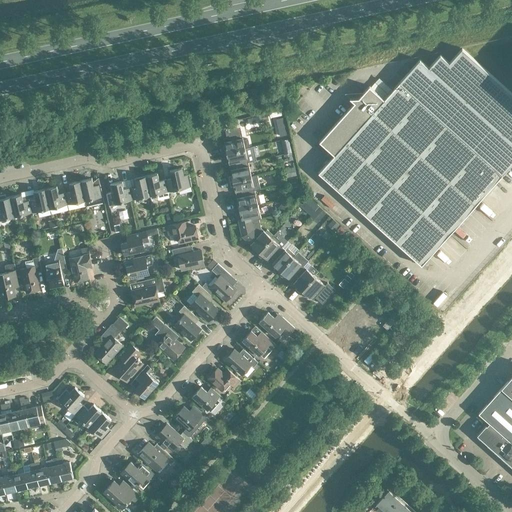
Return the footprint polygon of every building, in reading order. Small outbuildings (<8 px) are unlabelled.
[(335,155),(319,172),(422,265),(503,175),(503,174),(511,164),(511,72),(502,84),(462,49),(449,62),(441,55),(428,67),(420,60),(400,81),(400,82),(385,99),(370,86),(359,98),(350,98),(355,103),(320,141),(335,155)] [(372,84),(384,97),(392,90),(380,77),(372,84)] [(222,148),(223,154),(245,148),(240,127),(225,131),(227,138),(223,138),(225,147),(222,148)] [(282,139),(285,153),(293,151),(289,138),(282,139)] [(245,148),(223,154),(224,159),(228,158),(230,167),(248,163),(245,148)] [(248,163),(230,167),(232,175),(228,176),(230,182),(252,177),(248,163)] [(172,178),(168,179),(171,191),(192,186),(189,174),(184,175),(182,167),(170,170),(172,178)] [(158,173),(146,176),(151,196),(151,199),(158,197),(157,194),(171,191),(168,179),(159,180),(158,173)] [(257,175),(252,177),(230,182),(231,187),(234,186),(236,195),(255,191),(260,189),(257,175)] [(136,186),(128,188),(131,200),(151,196),(146,176),(135,178),(136,186)] [(92,178),(81,180),(85,201),(103,197),(100,184),(94,186),(92,178)] [(71,191),(65,192),(68,205),(85,201),(81,180),(69,183),(71,191)] [(112,191),(107,192),(110,205),(131,200),(128,188),(124,189),(123,181),(110,184),(112,191)] [(57,186),(46,189),(50,208),(68,205),(65,192),(59,193),(57,186)] [(36,198),(30,200),(33,212),(50,208),(46,189),(34,191),(36,198)] [(255,191),(236,195),(238,203),(235,204),(236,210),(258,205),(261,204),(259,195),(256,196),(255,191)] [(15,216),(11,196),(7,197),(6,194),(0,195),(0,201),(1,206),(0,206),(0,219),(0,220),(15,216)] [(22,194),(11,196),(15,216),(33,212),(30,200),(24,201),(22,194)] [(309,196),(301,204),(319,221),(326,213),(309,196)] [(258,205),(236,210),(237,215),(241,215),(243,222),(243,223),(259,219),(259,220),(261,219),(258,205)] [(243,223),(243,222),(239,223),(242,236),(249,242),(261,228),(259,220),(259,219),(243,223)] [(185,222),(167,226),(169,235),(177,233),(179,243),(198,239),(195,226),(186,228),(185,222)] [(261,228),(249,242),(255,248),(252,251),(257,255),(274,235),(267,229),(265,232),(261,228)] [(143,242),(149,241),(146,231),(131,235),(132,241),(122,243),(125,255),(145,251),(143,242)] [(274,235),(257,255),(261,258),(264,256),(270,261),(283,247),(279,244),(281,241),(274,235)] [(182,270),(204,265),(201,250),(190,252),(189,246),(172,249),(174,256),(179,255),(182,270)] [(66,264),(63,251),(63,247),(58,248),(54,258),(55,261),(46,263),(51,287),(65,284),(60,265),(66,264)] [(283,247),(270,261),(276,267),(274,270),(278,274),(293,257),(295,255),(289,249),(287,251),(283,247)] [(291,281),(304,266),(309,261),(298,251),(295,255),(293,257),(278,274),(283,278),(285,275),(291,281)] [(71,255),(72,257),(70,258),(75,281),(89,278),(86,267),(92,266),(89,253),(78,256),(77,254),(76,253),(72,254),(71,255)] [(148,266),(154,265),(151,255),(134,259),(135,264),(127,266),(130,278),(149,274),(148,266)] [(36,272),(42,271),(39,257),(33,258),(35,266),(21,269),(27,292),(40,289),(36,272)] [(13,278),(18,277),(15,263),(5,265),(7,272),(0,273),(0,287),(2,298),(16,294),(13,278)] [(227,280),(232,275),(218,263),(212,270),(219,277),(210,287),(226,301),(237,289),(227,280)] [(304,266),(291,281),(298,286),(295,289),(300,293),(315,276),(319,272),(312,266),(308,270),(304,266)] [(315,276),(300,293),(304,297),(307,294),(313,300),(316,297),(323,304),(336,290),(328,283),(325,286),(315,276)] [(157,293),(164,291),(161,277),(144,281),(145,287),(132,290),(136,306),(159,301),(157,293)] [(208,321),(218,310),(206,298),(209,294),(199,284),(193,291),(198,296),(191,304),(208,321)] [(191,340),(201,328),(192,321),(196,316),(184,306),(179,311),(184,315),(175,325),(191,340)] [(379,324),(385,329),(400,313),(394,308),(379,324)] [(287,336),(295,328),(283,317),(279,321),(269,312),(260,322),(276,337),(281,331),(287,336)] [(178,336),(156,316),(152,321),(161,329),(156,334),(162,339),(157,344),(173,359),(184,347),(175,339),(178,336)] [(115,325),(111,325),(101,336),(106,341),(103,344),(115,354),(123,346),(114,338),(121,331),(115,325)] [(252,331),(248,335),(245,333),(239,340),(250,350),(251,348),(259,355),(268,346),(271,349),(276,344),(264,334),(260,338),(252,331)] [(115,354),(103,344),(95,353),(107,363),(115,354)] [(126,381),(142,363),(134,356),(139,351),(131,344),(120,357),(124,360),(115,370),(126,381)] [(253,367),(258,362),(252,357),(248,362),(235,350),(226,360),(242,375),(251,365),(253,367)] [(145,397),(159,381),(150,373),(153,370),(147,365),(136,376),(142,381),(135,389),(145,397)] [(235,388),(241,381),(229,369),(224,374),(218,369),(209,378),(223,390),(229,383),(235,388)] [(511,375),(501,387),(478,413),(489,422),(486,425),(485,424),(476,435),(489,447),(507,427),(511,431),(511,375)] [(57,393),(59,395),(69,386),(64,380),(52,391),(55,395),(57,393)] [(211,412),(223,398),(213,389),(210,393),(202,386),(193,396),(211,412)] [(58,399),(76,415),(84,405),(80,401),(85,396),(75,387),(70,393),(66,389),(58,399)] [(43,411),(38,412),(37,406),(31,407),(29,398),(25,399),(31,428),(46,424),(45,421),(43,411)] [(30,424),(25,399),(20,400),(22,409),(17,410),(21,426),(30,424)] [(10,403),(5,404),(11,428),(21,426),(17,410),(12,411),(10,403)] [(11,428),(5,404),(1,405),(3,413),(0,413),(0,424),(1,431),(11,428)] [(84,405),(76,415),(72,418),(78,423),(81,419),(89,427),(103,412),(94,404),(89,410),(84,405)] [(203,422),(207,417),(197,408),(193,413),(184,406),(175,416),(190,429),(199,419),(203,422)] [(111,420),(103,412),(89,427),(102,439),(111,430),(106,425),(111,420)] [(185,448),(193,440),(184,431),(180,436),(167,424),(157,436),(172,450),(179,442),(185,448)] [(511,431),(507,427),(489,447),(511,466),(511,431)] [(171,465),(175,460),(160,446),(157,450),(149,443),(139,454),(157,470),(160,467),(162,469),(168,462),(171,465)] [(0,446),(0,447),(1,450),(3,458),(9,456),(6,445),(0,446)] [(54,465),(47,466),(51,482),(62,480),(57,458),(56,453),(51,454),(52,459),(53,459),(54,465)] [(62,457),(57,458),(62,480),(74,477),(70,461),(63,463),(62,457)] [(31,470),(25,471),(28,487),(40,485),(35,463),(34,458),(29,459),(31,470)] [(39,462),(35,463),(40,485),(51,482),(47,466),(41,468),(39,462)] [(153,484),(158,478),(142,463),(137,467),(131,462),(122,472),(142,490),(150,481),(153,484)] [(17,467),(12,468),(17,490),(28,487),(25,471),(18,473),(17,467)] [(9,475),(2,477),(6,492),(17,490),(12,468),(8,469),(9,475)] [(104,491),(110,496),(122,507),(130,498),(134,502),(140,496),(129,486),(125,491),(114,481),(104,491)] [(413,511),(389,490),(376,504),(384,511),(413,511)]
